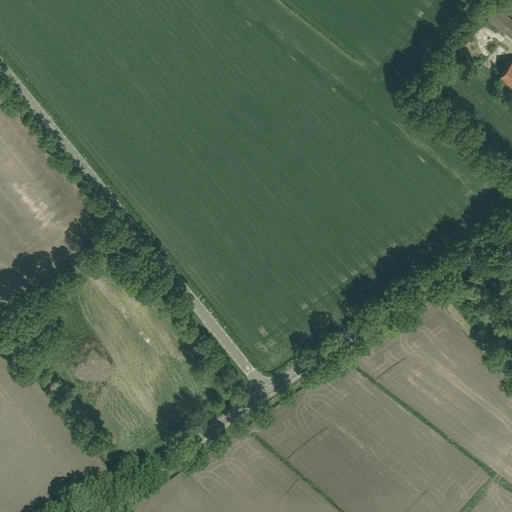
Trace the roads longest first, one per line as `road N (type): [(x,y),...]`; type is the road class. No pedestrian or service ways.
road 1 (unclassified): [(265,394),(0,67)]
road 2 (tertiary): [(265,394),(511,222)]
road 3 (tertiary): [(94,511),(265,394)]
